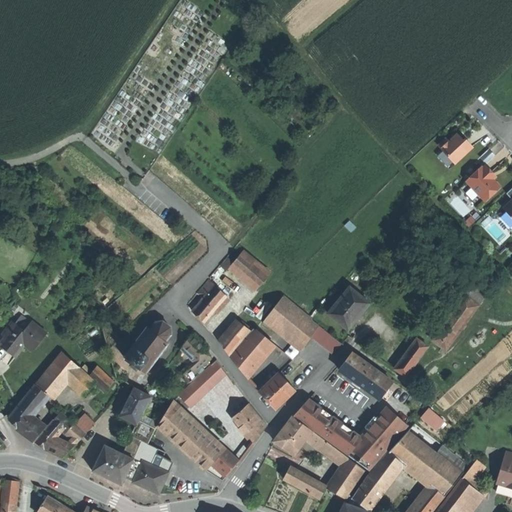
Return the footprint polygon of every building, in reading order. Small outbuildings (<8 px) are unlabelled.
[(446,138),(438,146),(456,164),(473,147),(468,143),(465,139),(464,141),(457,134),(449,142),(446,138)] [(482,168),(468,182),(485,200),(499,186),(493,179),(489,175),(491,173),(485,167),(483,169),(482,168)] [(232,260),(228,265),(256,289),(270,273),(242,248),(232,260)] [(228,257),(221,265),(225,269),(228,265),(232,260),(228,257)] [(492,289),(479,279),(466,296),(480,306),(492,289)] [(210,280),(198,293),(204,298),(216,285),(210,280)] [(228,296),(216,285),(204,298),(192,311),(199,317),(204,322),(216,309),(226,297),(228,296)] [(370,304),(350,287),(328,314),(348,330),(358,319),(370,304)] [(480,306),(466,296),(446,324),(459,334),(480,306)] [(226,297),(216,309),(219,311),(229,300),(226,297)] [(283,297),(267,317),(280,328),(304,347),(320,327),(283,297)] [(267,317),(257,330),(270,340),(280,328),(267,317)] [(22,318),(17,323),(25,329),(29,324),(22,318)] [(15,323),(12,321),(5,331),(7,334),(0,343),(0,344),(16,357),(25,345),(32,336),(24,330),(25,329),(17,323),(16,322),(15,323)] [(47,332),(32,321),(29,324),(25,329),(24,330),(32,336),(25,345),(33,351),(47,332)] [(150,330),(148,328),(124,357),(146,375),(170,344),(167,342),(172,335),(171,327),(163,321),(156,323),(150,330)] [(253,330),(242,321),(241,323),(252,331),(253,330)] [(241,323),(222,345),(230,357),(252,331),(241,323)] [(459,334),(446,324),(434,340),(447,350),(459,334)] [(342,344),(320,326),(312,337),(332,353),(342,344)] [(254,329),(231,357),(243,371),(270,340),(257,330),(256,331),(254,329)] [(193,335),(184,347),(195,359),(202,352),(206,348),(193,335)] [(428,347),(417,339),(412,345),(423,353),(428,347)] [(423,353),(412,345),(395,369),(406,377),(423,353)] [(195,359),(184,347),(178,355),(188,365),(195,359)] [(76,365),(63,352),(42,378),(55,390),(65,378),(76,365)] [(195,359),(188,365),(192,369),(197,376),(204,370),(202,368),(210,360),(206,356),(202,352),(195,359)] [(352,354),(340,370),(348,376),(354,380),(380,400),(393,383),(352,354)] [(217,360),(180,395),(191,407),(227,373),(217,360)] [(89,377),(76,365),(65,378),(84,395),(95,383),(89,377)] [(188,365),(180,372),(183,376),(192,369),(188,365)] [(114,382),(98,366),(89,377),(95,383),(105,392),(114,382)] [(192,369),(183,376),(190,383),(197,376),(192,369)] [(279,374),(260,391),(268,399),(276,409),(296,390),(279,374)] [(40,406),(42,407),(55,390),(42,378),(27,395),(40,406)] [(152,397),(135,388),(128,403),(121,416),(137,425),(138,425),(140,420),(152,397)] [(40,406),(27,395),(8,418),(20,431),(31,416),(40,406)] [(174,402),(170,408),(219,456),(225,450),(174,402)] [(306,403),(295,416),(348,455),(359,443),(333,424),(306,403)] [(249,405),(233,417),(254,443),(261,434),(266,427),(249,405)] [(432,406),(424,416),(440,430),(449,420),(432,406)] [(219,456),(170,408),(158,427),(205,471),(212,464),(215,460),(219,456)] [(388,409),(359,443),(348,455),(368,470),(408,426),(388,409)] [(61,412),(52,422),(62,431),(72,439),(77,443),(87,433),(61,412)] [(46,427),(31,416),(20,431),(26,436),(30,439),(33,441),(46,427)] [(87,416),(79,425),(87,431),(95,423),(87,416)] [(283,430),(275,442),(296,456),(303,446),(307,440),(313,431),(294,417),(283,430)] [(137,425),(124,455),(134,460),(135,457),(137,452),(143,455),(149,444),(157,428),(140,420),(138,425),(137,425)] [(62,431),(52,422),(35,442),(47,450),(57,438),(62,431)] [(414,423),(407,432),(462,475),(468,467),(414,423)] [(348,458),(313,431),(307,440),(315,446),(343,467),(348,458)] [(407,432),(389,453),(403,464),(432,486),(445,497),(462,475),(407,432)] [(68,443),(57,438),(47,450),(52,452),(57,454),(68,443)] [(68,443),(57,454),(63,458),(77,444),(77,443),(72,439),(68,443)] [(307,440),(303,446),(311,452),(315,446),(307,440)] [(158,449),(149,444),(143,455),(137,452),(135,457),(151,465),(158,449)] [(126,476),(134,460),(124,455),(106,446),(93,471),(108,478),(122,484),(126,476)] [(219,456),(215,460),(220,464),(230,455),(225,450),(219,456)] [(388,452),(367,476),(383,489),(403,464),(389,453),(388,452)] [(503,469),(499,480),(509,483),(509,486),(511,486),(511,452),(508,452),(505,460),(507,461),(504,469),(503,469)] [(230,455),(220,464),(222,466),(229,471),(238,462),(230,455)] [(151,465),(135,457),(134,460),(126,476),(135,480),(134,482),(144,487),(159,493),(168,472),(158,468),(151,465)] [(173,463),(163,457),(158,468),(168,472),(173,463)] [(343,467),(327,489),(345,499),(365,470),(348,458),(343,467)] [(220,464),(215,460),(212,464),(219,470),(222,466),(220,464)] [(462,480),(475,490),(484,497),(485,498),(489,493),(474,482),(484,470),(486,468),(476,461),(462,480)] [(222,466),(219,470),(225,476),(229,471),(222,466)] [(300,473),(290,468),(284,479),(294,485),(300,473)] [(326,488),(300,473),(294,485),(320,499),(326,488)] [(367,476),(353,498),(368,509),(383,489),(367,476)] [(18,480),(4,479),(1,504),(15,505),(18,480)] [(457,511),(475,490),(462,480),(437,511),(457,511)] [(433,511),(445,497),(432,486),(412,511),(433,511)] [(472,511),(484,497),(475,490),(457,511),(472,511)] [(72,511),(63,506),(49,497),(39,511),(72,511)] [(353,498),(348,504),(366,511),(368,509),(353,498)] [(348,504),(345,503),(340,511),(368,511),(366,511),(348,504)]
